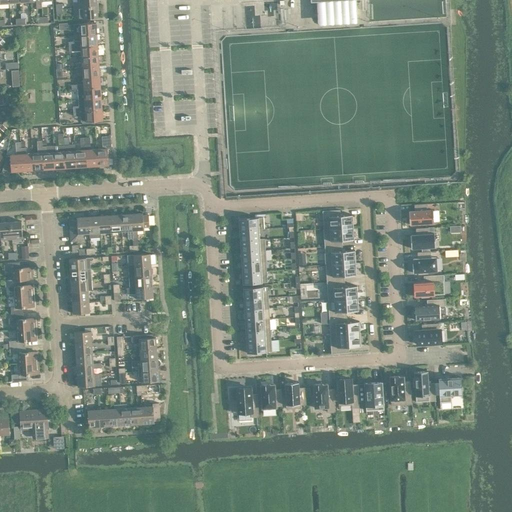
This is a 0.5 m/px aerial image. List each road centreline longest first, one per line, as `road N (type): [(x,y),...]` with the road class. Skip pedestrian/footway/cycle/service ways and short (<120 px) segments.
road 1 (residential): [(207,208),(219,367),(399,355)]
road 2 (residential): [(389,196),(207,208)]
road 3 (residential): [(389,196),(399,355)]
road 4 (residential): [(205,185),(47,195)]
road 5 (residential): [(54,324),(47,195)]
